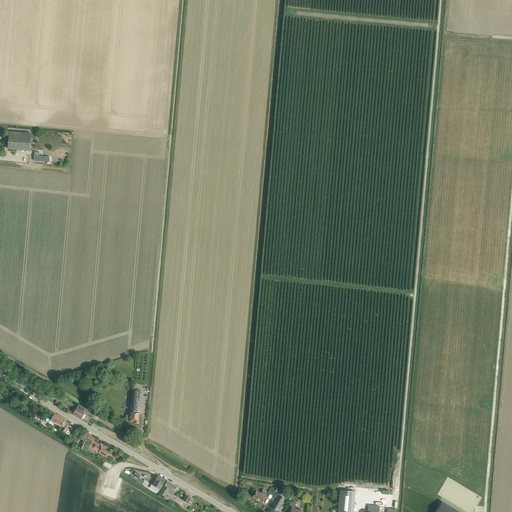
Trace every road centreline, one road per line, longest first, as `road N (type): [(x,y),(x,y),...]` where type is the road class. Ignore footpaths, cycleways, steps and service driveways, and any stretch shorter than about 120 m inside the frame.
road 1 (track): [(396,503),(440,0)]
road 2 (track): [(485,511),(511,202)]
road 3 (tertiary): [(228,511),(0,374)]
